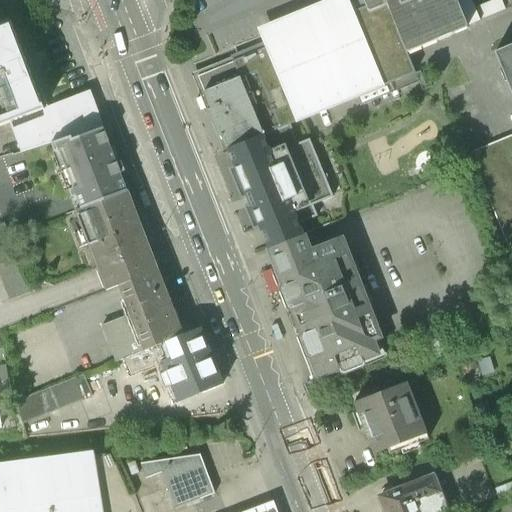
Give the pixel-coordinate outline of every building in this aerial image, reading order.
[(262,43),(265,49),(353,12),(348,0),(328,0),(257,30),(262,43)] [(362,0),(366,7),(369,14),(387,6),(404,49),(404,50),(405,55),(407,54),(468,29),(467,27),(479,22),(469,0),(362,0)] [(232,62),(232,63),(233,63),(246,96),(252,93),(257,106),(260,105),(272,133),(290,125),(356,98),(414,74),(415,74),(407,54),(405,55),(404,50),(404,49),(387,6),(369,14),(366,7),(353,12),(265,49),(232,62)] [(10,23),(0,27),(0,126),(10,123),(44,110),(10,23)] [(511,46),(494,54),(511,97),(511,46)] [(233,63),(232,63),(197,77),(227,150),(228,150),(272,133),(260,105),(257,106),(252,93),(246,96),(233,63)] [(414,74),(356,98),(360,107),(418,83),(414,74)] [(90,92),(44,110),(10,123),(21,153),(51,144),(71,137),(72,140),(103,128),(90,92)] [(299,224),(317,217),(312,206),(333,198),(309,140),(298,144),(290,125),(272,133),(228,150),(227,150),(234,167),(228,169),(241,200),(246,198),(250,205),(244,208),(253,231),(259,228),(268,249),(269,249),(302,236),(303,236),(299,224)] [(81,209),(127,192),(124,184),(120,174),(124,172),(121,163),(117,164),(103,128),(72,140),(71,137),(51,144),(54,153),(58,152),(73,189),(69,191),(72,198),(76,197),(78,202),(81,209)] [(511,135),(469,154),(511,258),(511,135)] [(81,209),(75,211),(101,281),(105,292),(121,286),(158,271),(154,261),(127,192),(81,209)] [(9,235),(0,238),(0,276),(9,302),(31,294),(9,235)] [(302,236),(269,249),(272,258),(276,266),(286,292),(292,310),(301,314),(303,313),(307,324),(305,324),(301,333),(318,376),(383,351),(341,240),(308,253),(305,245),(302,236)] [(160,278),(158,271),(121,286),(123,292),(131,313),(145,350),(183,335),(160,278)] [(131,313),(102,325),(116,362),(124,359),(145,350),(131,313)] [(199,329),(183,335),(145,350),(124,359),(130,376),(162,363),(178,402),(222,384),(199,329)] [(490,358),(476,362),(481,377),(494,373),(490,358)] [(93,395),(84,374),(17,400),(23,423),(93,395)] [(407,383),(354,403),(374,455),(387,449),(389,455),(429,440),(407,383)] [(92,453),(0,465),(0,511),(101,511),(95,473),(92,453)] [(201,455),(141,464),(147,479),(162,474),(171,499),(176,509),(215,494),(212,485),(201,455)] [(383,496),(379,497),(385,511),(446,511),(433,476),(394,492),(392,486),(381,490),(383,496)] [(511,480),(495,487),(501,504),(511,499),(511,480)] [(257,508),(246,511),(277,511),(273,502),(257,508)]
